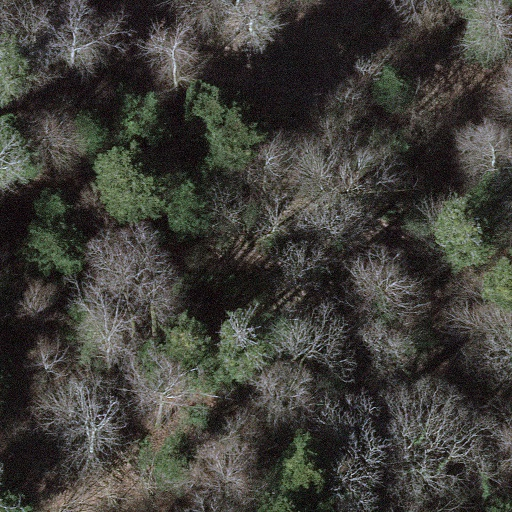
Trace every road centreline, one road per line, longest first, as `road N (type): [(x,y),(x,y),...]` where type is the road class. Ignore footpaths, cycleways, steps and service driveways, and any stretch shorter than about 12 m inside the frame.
road 1 (track): [(0,22),(473,78),(511,76)]
road 2 (track): [(511,453),(227,480),(152,511)]
